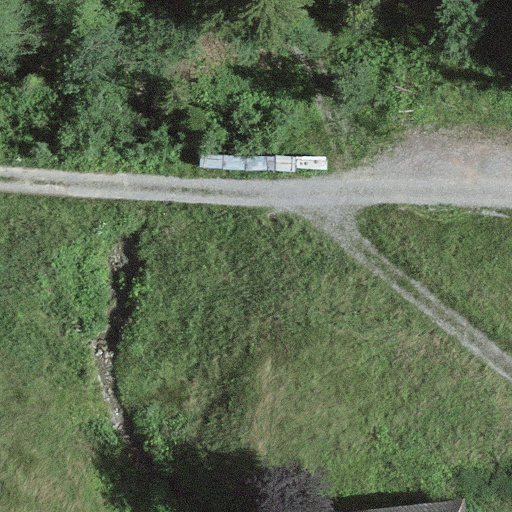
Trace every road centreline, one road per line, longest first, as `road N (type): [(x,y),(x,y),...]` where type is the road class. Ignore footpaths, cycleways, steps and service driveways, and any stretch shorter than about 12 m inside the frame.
road 1 (track): [(310,194),(0,178)]
road 2 (track): [(511,370),(310,194)]
road 3 (track): [(511,200),(446,192),(310,194)]
